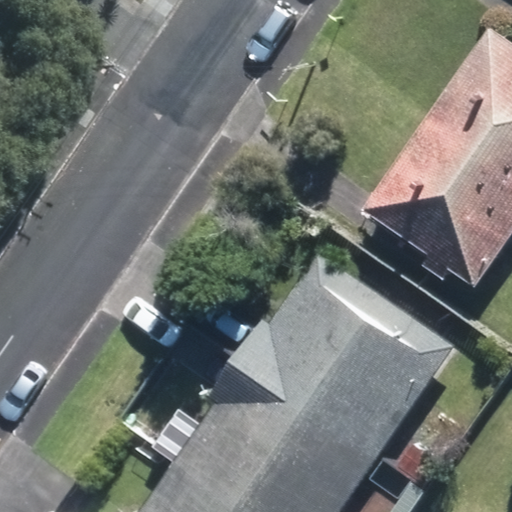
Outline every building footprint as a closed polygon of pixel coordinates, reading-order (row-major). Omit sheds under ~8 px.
[(435,98),(511,151),(511,17),(497,7),(435,98)] [(486,269),(511,229),(511,151),(435,98),(372,190),(486,269)] [(247,342),(385,437),(462,325),(323,230),(247,342)] [(178,441),(281,511),(333,511),(385,437),(247,342),(178,441)] [(450,456),(421,434),(405,458),(434,478),(450,456)] [(129,511),(281,511),(178,441),(129,511)]
